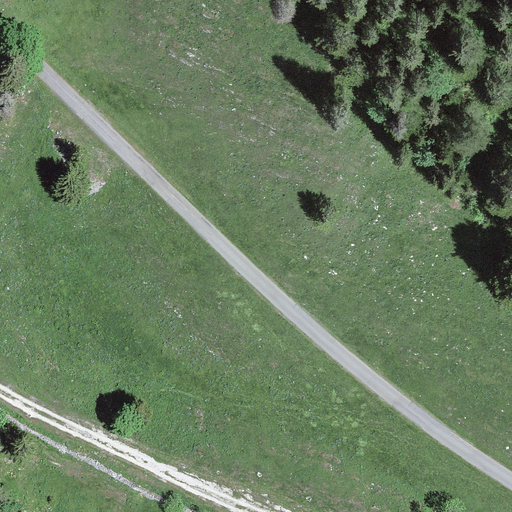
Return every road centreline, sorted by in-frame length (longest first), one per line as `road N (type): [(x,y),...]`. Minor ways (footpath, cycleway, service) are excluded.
road 1 (unclassified): [(0,28),(340,354),(511,481)]
road 2 (track): [(246,511),(0,385)]
